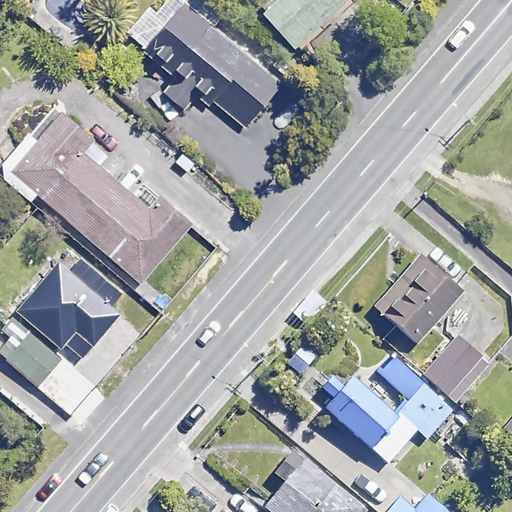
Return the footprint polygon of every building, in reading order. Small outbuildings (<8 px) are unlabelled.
[(280,86),(173,0),(166,0),(157,12),(148,5),(126,33),(180,77),(165,95),(184,111),(198,93),(213,105),(216,101),(248,126),(280,86)] [(348,0),(274,0),(260,13),(292,49),(348,0)] [(105,152),(58,112),(8,171),(141,283),(190,225),(156,197),(147,208),(95,165),(105,152)] [(461,292),(420,258),(375,312),(415,346),(461,292)] [(121,293),(79,259),(69,270),(58,260),(15,311),(77,363),(119,314),(110,306),(121,293)] [(56,360),(28,336),(7,360),(35,384),(56,360)] [(490,364),(457,336),(423,374),(456,403),(490,364)] [(301,344),(284,361),(298,375),(315,357),(301,344)] [(450,411),(387,358),(374,373),(405,398),(391,415),(347,379),(321,411),(386,465),(415,430),(426,440),(450,411)] [(511,421),(503,432),(511,438),(511,421)] [(360,511),(298,459),(260,503),(270,511),(360,511)] [(447,511),(427,496),(414,511),(396,498),(385,511),(447,511)]
